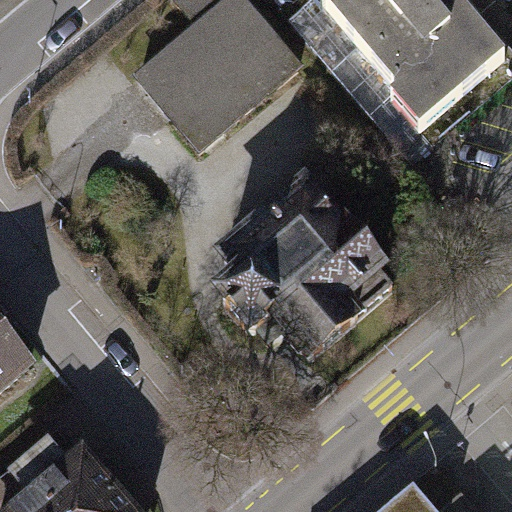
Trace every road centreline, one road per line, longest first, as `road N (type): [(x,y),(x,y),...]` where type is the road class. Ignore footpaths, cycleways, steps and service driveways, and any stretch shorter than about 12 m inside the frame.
road 1 (residential): [(211,511),(0,257)]
road 2 (secondary): [(293,511),(431,392)]
road 3 (residential): [(431,392),(511,484)]
